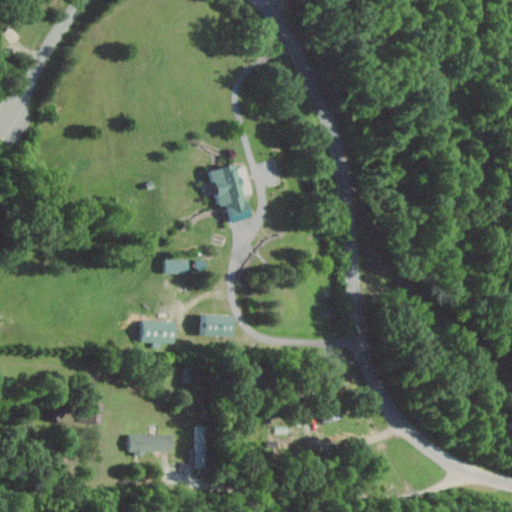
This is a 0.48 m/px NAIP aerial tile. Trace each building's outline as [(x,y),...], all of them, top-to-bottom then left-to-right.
[(244,162),(211,171),(220,205),(226,204),(231,222),(251,217),(245,194),(251,192),(244,162)] [(164,272),(188,273),(189,259),(164,258),(164,272)] [(201,335),(232,336),(233,315),(201,314),(201,335)] [(175,320),(142,319),(141,341),(153,341),(153,343),(174,344),(175,320)] [(99,422),(104,403),(88,399),(83,418),(99,422)] [(341,416),(337,404),(321,409),(324,421),(341,416)] [(173,450),(173,434),(129,432),(129,452),(144,453),(144,449),(173,450)] [(196,447),(197,466),(206,466),(206,447),(196,447)]
